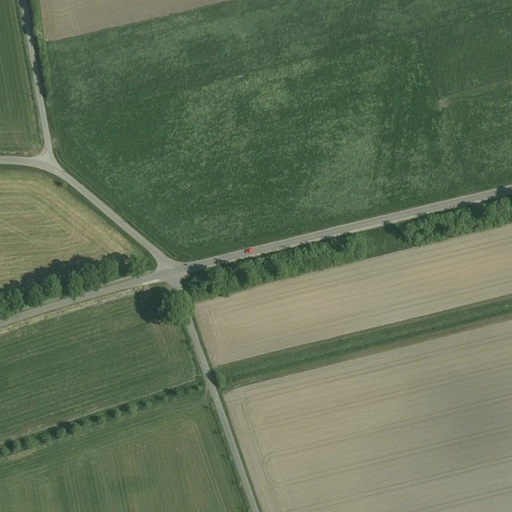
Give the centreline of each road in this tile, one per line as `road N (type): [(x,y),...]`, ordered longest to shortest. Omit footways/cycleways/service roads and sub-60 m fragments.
road 1 (unclassified): [(511,185),(167,268)]
road 2 (unclassified): [(251,511),(167,268)]
road 3 (unclassified): [(167,268),(0,318)]
road 4 (unclassified): [(49,165),(23,0)]
road 5 (unclassified): [(167,268),(49,165)]
